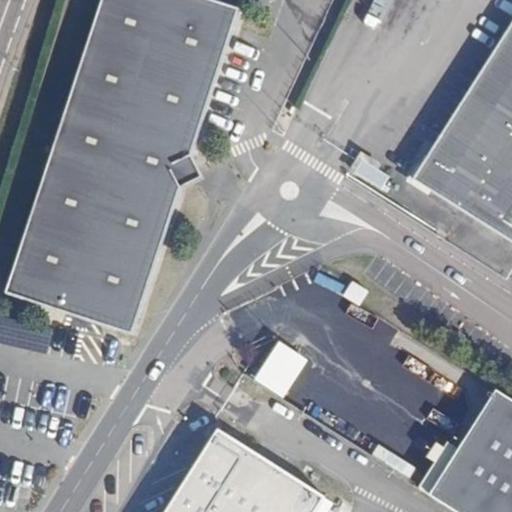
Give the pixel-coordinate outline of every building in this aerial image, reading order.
[(130,345),(179,195),(203,181),(190,160),(238,13),(198,0),(97,0),(1,300),(130,345)] [(511,24),(410,184),(511,248),(511,24)] [(384,188),(391,173),(362,160),(355,175),(384,188)] [(256,381),(286,399),(310,359),(280,341),(256,381)] [(511,511),(511,393),(509,392),(444,494),(472,511),(511,511)] [(329,511),(339,498),(232,431),(207,470),(180,511),(329,511)]
